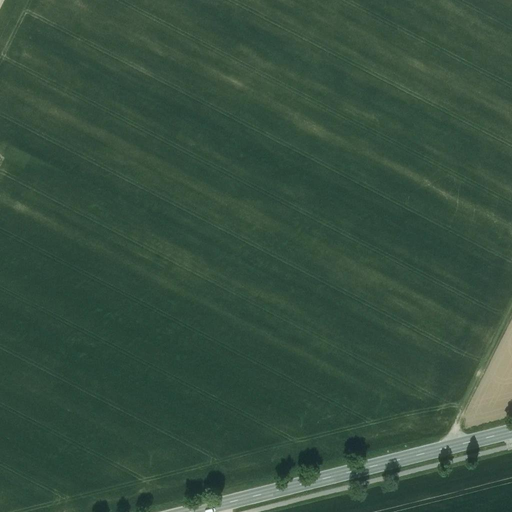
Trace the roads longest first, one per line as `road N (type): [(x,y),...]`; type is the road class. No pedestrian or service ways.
road 1 (secondary): [(191,511),(511,431)]
road 2 (track): [(511,310),(446,448)]
